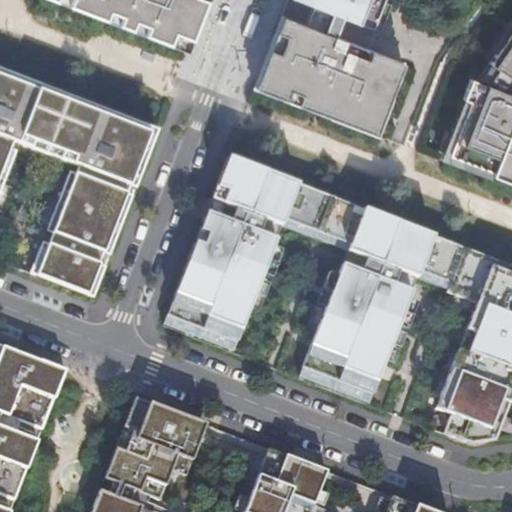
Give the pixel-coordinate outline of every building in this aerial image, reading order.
[(52,0),(197,57),(219,0),(52,0)] [(511,0),(299,0),(299,1),(325,11),(353,22),(386,35),(399,0),(511,0),(511,49),(486,88),(480,85),(472,106),(478,110),(458,161),(497,181),(511,186),(511,0)] [(353,22),(325,11),(317,31),(345,42),(353,22)] [(292,22),(263,94),(384,141),(412,68),(345,42),(317,31),(292,22)] [(166,136),(0,70),(0,192),(16,151),(11,149),(13,142),(86,171),(83,177),(78,175),(54,235),(59,237),(55,247),(50,245),(38,278),(101,302),(166,136)] [(303,190),(235,164),(171,330),(243,358),(294,226),(357,249),(307,383),(376,410),(424,287),(485,310),(444,415),(458,420),(452,440),(475,449),(505,445),(509,433),(511,424),(511,272),(507,270),(440,244),(441,243),(378,220),(379,219),(303,190)] [(25,436),(29,423),(50,432),(72,373),(1,346),(0,347),(0,511),(12,511),(0,506),(0,495),(1,493),(22,503),(44,444),(25,436)] [(147,511),(136,507),(141,496),(166,506),(177,477),(192,483),(213,429),(158,407),(142,401),(131,431),(122,453),(110,484),(119,487),(114,499),(105,496),(98,511),(147,511)] [(298,462),(266,450),(241,511),(319,511),(334,477),(303,465),(298,462)] [(423,511),(404,504),(397,502),(393,511),(423,511)]
